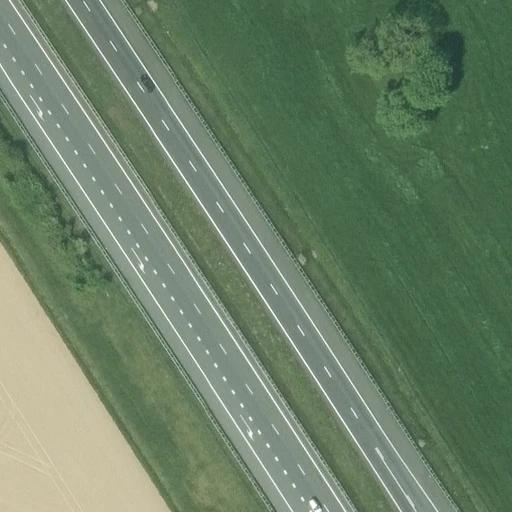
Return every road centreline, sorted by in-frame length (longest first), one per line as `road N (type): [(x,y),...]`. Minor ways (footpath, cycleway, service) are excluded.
road 1 (motorway): [(416,511),(76,0)]
road 2 (motorway): [(0,20),(325,511)]
